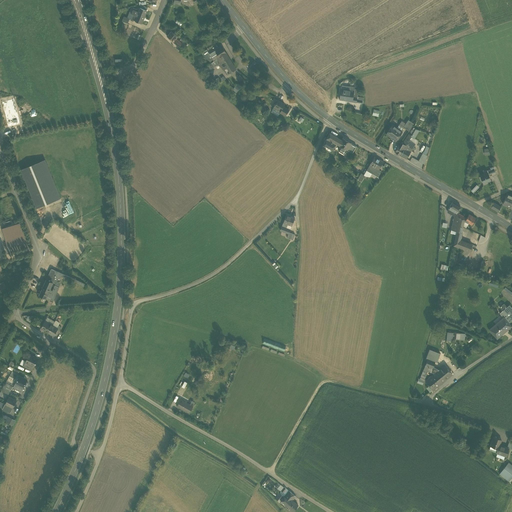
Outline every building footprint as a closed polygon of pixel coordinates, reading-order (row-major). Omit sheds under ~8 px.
[(132,18),(134,15),(130,13),(131,10),(138,13),(139,10),(133,8),(131,8),(127,18),(128,18),(130,19),(131,17),(132,18)] [(138,13),(137,16),(135,21),(141,23),(146,10),(140,8),(139,10),(138,13)] [(173,42),(179,47),(180,45),(182,43),(179,41),(176,38),(178,36),(171,30),(167,36),(173,41),(173,42)] [(180,45),(184,48),(188,44),(184,40),(183,41),(180,39),(179,41),(182,43),(180,45)] [(217,54),(218,57),(225,52),(222,47),(215,52),(217,54)] [(230,60),(225,52),(218,57),(223,64),(230,60)] [(223,64),(218,57),(215,59),(218,64),(220,67),(221,66),(223,64)] [(215,59),(213,60),(211,62),(209,64),(212,69),(218,64),(215,59)] [(232,63),(230,60),(223,64),(221,66),(228,75),(228,74),(227,73),(231,70),(232,72),(235,69),(232,63)] [(212,69),(209,64),(204,69),(206,72),(212,69)] [(238,84),(232,90),(236,93),(241,87),(238,84)] [(339,100),(352,102),(353,97),(354,89),(354,87),(341,85),(339,100)] [(14,99),(2,102),(8,127),(20,124),(14,99)] [(278,100),(274,107),(281,111),(283,106),(285,104),(278,100)] [(289,110),(283,106),(281,111),(280,112),(285,116),(289,110)] [(403,127),(409,131),(413,123),(408,120),(405,124),(403,127)] [(387,134),(395,140),(399,135),(401,131),(397,128),(392,125),(387,134)] [(347,150),(351,143),(343,138),(341,140),(341,141),(337,139),(338,138),(330,133),(327,138),(326,139),(323,144),(332,150),(336,144),(342,147),(347,150)] [(394,152),(400,155),(404,148),(411,136),(409,134),(405,140),(402,145),(400,144),(399,145),(398,145),(394,152)] [(411,138),(406,149),(410,151),(416,141),(411,138)] [(356,146),(351,143),(347,150),(352,153),(356,146)] [(321,147),(331,153),(332,150),(323,144),(321,147)] [(406,159),(410,151),(406,149),(404,148),(400,155),(406,159)] [(427,155),(423,153),(418,161),(424,164),(427,155)] [(374,156),(370,164),(378,169),(383,161),(374,156)] [(21,169),(36,208),(60,198),(45,159),(21,169)] [(381,171),(378,169),(370,164),(366,170),(371,173),(378,177),(381,171)] [(487,170),(489,175),(495,172),(494,166),(490,167),(491,169),(487,170)] [(479,175),(483,184),(483,183),(490,180),(491,180),(489,175),(487,170),(486,170),(487,172),(480,175),(479,175)] [(511,208),(511,195),(507,194),(502,204),(511,208)] [(448,209),(455,213),(456,214),(457,212),(460,207),(452,202),(448,209)] [(501,206),(494,202),(491,208),(498,212),(501,206)] [(456,214),(455,213),(454,216),(451,229),(457,231),(460,214),(457,212),(456,214)] [(286,214),(283,222),(291,226),(295,218),(286,214)] [(457,231),(462,232),(463,226),(465,221),(468,223),(471,225),(475,218),(469,214),(466,218),(460,214),(457,231)] [(2,228),(6,241),(25,235),(21,222),(2,228)] [(462,232),(457,231),(456,234),(453,245),(464,248),(470,250),(472,244),(460,240),(462,232)] [(25,235),(6,241),(7,247),(27,241),(25,235)] [(467,257),(470,250),(464,248),(461,255),(467,257)] [(46,279),(53,282),(57,271),(51,268),(46,279)] [(85,284),(57,271),(53,282),(52,282),(56,284),(59,277),(60,278),(61,276),(84,287),(85,284)] [(39,295),(46,298),(49,289),(52,282),(53,282),(46,279),(41,290),(39,295)] [(49,300),(53,302),(55,297),(59,287),(56,285),(55,285),(52,291),(50,291),(51,290),(49,289),(46,298),(49,299),(49,300)] [(511,295),(511,292),(505,287),(503,289),(511,296),(511,295)] [(511,307),(508,303),(506,306),(501,309),(502,310),(506,315),(503,317),(508,323),(511,319),(511,307)] [(47,317),(45,320),(52,325),(55,321),(47,317)] [(511,326),(508,323),(503,317),(495,323),(488,329),(496,338),(511,326)] [(48,332),(52,325),(45,320),(41,328),(48,332)] [(53,335),(57,329),(58,328),(56,327),(52,325),(48,332),(53,335)] [(447,332),(446,340),(452,341),(452,339),(464,340),(465,333),(447,332)] [(289,353),(291,348),(274,342),(272,347),(289,353)] [(435,361),(437,362),(440,354),(429,349),(426,358),(428,358),(435,361)] [(23,366),(32,370),(38,358),(29,354),(23,366)] [(425,365),(425,366),(432,368),(433,367),(435,361),(428,358),(425,365)] [(434,374),(432,376),(439,385),(452,374),(445,365),(438,371),(434,374)] [(431,372),(432,368),(425,366),(423,369),(420,379),(424,381),(428,371),(431,372)] [(13,368),(9,376),(15,379),(17,374),(19,371),(13,368)] [(6,383),(12,386),(13,384),(15,384),(15,383),(19,375),(17,374),(15,379),(9,376),(6,383)] [(15,383),(22,386),(23,387),(27,379),(19,375),(15,383)] [(433,390),(439,385),(432,376),(425,381),(429,385),(433,390)] [(5,383),(2,388),(10,392),(12,386),(6,383),(5,383)] [(8,396),(10,392),(2,388),(0,392),(0,395),(6,399),(8,396)] [(7,399),(5,404),(11,407),(13,408),(17,400),(8,396),(7,399)] [(189,413),(193,406),(189,404),(181,399),(176,406),(189,413)] [(15,420),(8,416),(5,421),(12,425),(15,420)] [(490,445),(498,448),(499,445),(500,443),(499,443),(500,439),(493,436),(490,445)] [(507,447),(499,445),(498,448),(497,452),(496,452),(506,456),(508,448),(507,447)] [(511,465),(508,462),(499,474),(509,481),(511,476),(511,465)] [(288,490),(284,496),(287,499),(290,496),(293,499),(296,496),(288,490)] [(280,500),(284,496),(279,493),(275,498),(279,501),(280,500)] [(287,499),(284,496),(280,500),(287,505),(285,507),(291,511),(292,511),(298,505),(292,500),(293,499),(290,496),(287,499)]
